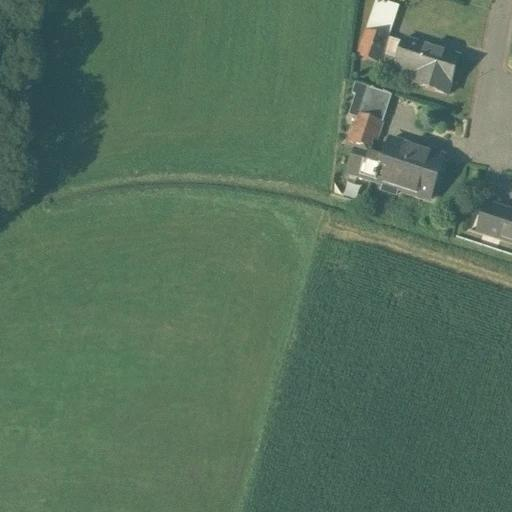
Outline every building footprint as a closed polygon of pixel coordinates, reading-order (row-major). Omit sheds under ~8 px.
[(398,7),(376,0),(370,21),(392,28),(398,7)] [(392,28),(370,21),(358,57),(380,64),(392,28)] [(460,58),(404,40),(394,69),(416,76),(413,86),(447,97),(450,87),(460,58)] [(391,96),(366,88),(357,115),(383,123),(391,96)] [(383,123),(357,115),(348,142),(374,150),(383,123)] [(444,160),(388,141),(383,157),(368,152),(365,163),(354,159),(349,173),(360,177),(431,201),(444,160)] [(511,212),(486,204),(476,234),(511,245),(511,212)]
